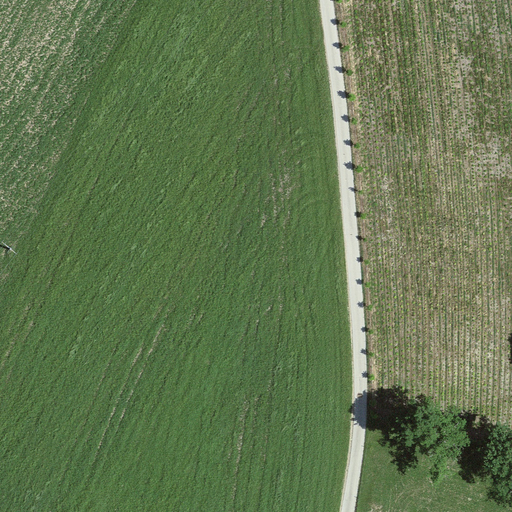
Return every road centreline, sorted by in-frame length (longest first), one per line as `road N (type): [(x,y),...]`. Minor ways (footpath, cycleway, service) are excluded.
road 1 (track): [(347,511),(362,394),(328,0)]
road 2 (track): [(422,0),(454,330),(462,349),(511,373)]
